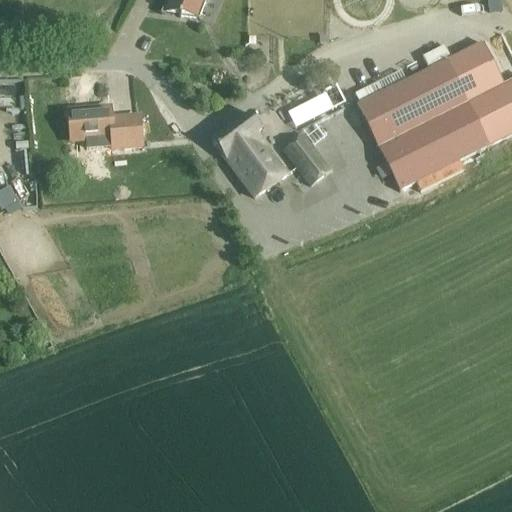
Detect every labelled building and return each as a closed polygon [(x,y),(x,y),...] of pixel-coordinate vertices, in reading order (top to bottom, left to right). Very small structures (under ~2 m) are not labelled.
[(198,20),(206,0),(166,0),(161,13),(160,14),(162,15),(178,17),(178,18),(180,18),(180,17),(197,19),(198,20)] [(481,44),(446,62),(489,148),(498,144),(511,136),(511,81),(503,87),(481,44)] [(360,105),(356,107),(356,109),(363,122),(399,193),(411,187),(423,181),(489,148),(446,62),(395,88),(360,105)] [(286,99),(292,115),(312,107),(305,91),(286,99)] [(139,118),(111,120),(110,109),(68,112),(71,143),(111,139),(112,151),(141,148),(139,118)] [(256,135),(262,130),(250,115),(211,144),(225,163),(226,162),(254,200),(287,176),(256,135)] [(304,136),(281,153),(309,190),(332,173),(304,136)] [(10,187),(0,192),(0,210),(1,213),(18,203),(10,187)]
